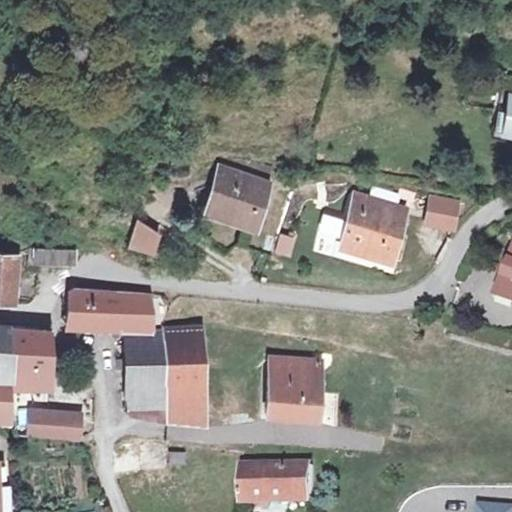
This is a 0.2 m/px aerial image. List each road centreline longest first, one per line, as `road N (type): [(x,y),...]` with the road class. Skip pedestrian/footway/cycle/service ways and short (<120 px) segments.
road 1 (residential): [(0,317),(30,313),(52,287),(91,273),(399,304),(439,291),(479,215),(511,196)]
road 2 (residential): [(101,376),(105,468),(122,511)]
